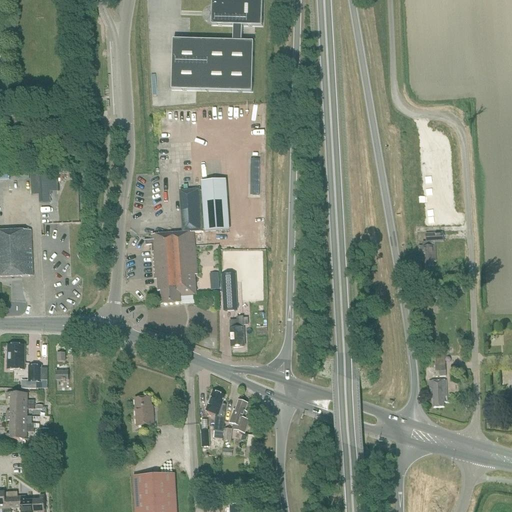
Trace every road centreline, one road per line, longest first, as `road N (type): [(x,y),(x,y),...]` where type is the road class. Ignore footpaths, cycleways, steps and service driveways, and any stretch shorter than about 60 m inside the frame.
road 1 (trunk): [(353,511),(324,0)]
road 2 (trunk): [(406,424),(411,363),(352,0)]
road 3 (trunk): [(298,0),(283,382)]
road 4 (unclassified): [(111,329),(130,141),(128,0)]
road 5 (secondary): [(279,400),(404,442)]
road 6 (secondary): [(406,424),(283,382)]
